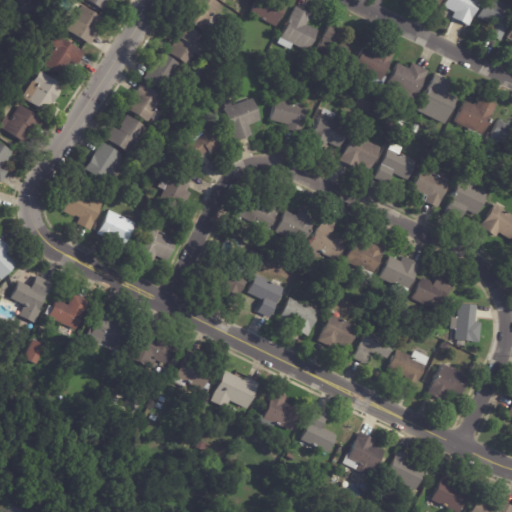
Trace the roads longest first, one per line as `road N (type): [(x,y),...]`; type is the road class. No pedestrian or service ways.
road 1 (residential): [(166,303),(224,186),(258,165),(291,170),(447,243),(490,274),(508,326),(458,444)]
road 2 (residential): [(32,212),(38,234),(85,265),(511,467)]
road 3 (residential): [(153,0),(44,166),(32,212)]
road 4 (residential): [(354,0),(511,79)]
